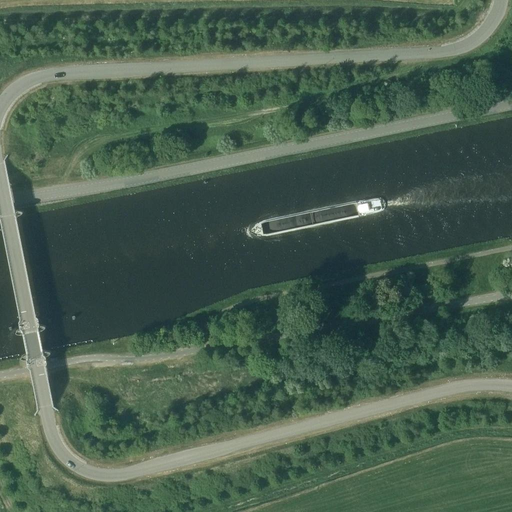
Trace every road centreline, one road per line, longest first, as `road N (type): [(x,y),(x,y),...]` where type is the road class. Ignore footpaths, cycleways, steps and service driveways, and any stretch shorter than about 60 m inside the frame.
road 1 (tertiary): [(511,385),(442,390),(123,473),(83,469),(63,455),(49,429),(0,181)]
road 2 (tertiary): [(0,110),(28,81),(52,74),(434,52),(480,35),(500,0)]
road 3 (tertiary): [(0,203),(511,103)]
road 4 (unclassified): [(0,375),(511,294)]
